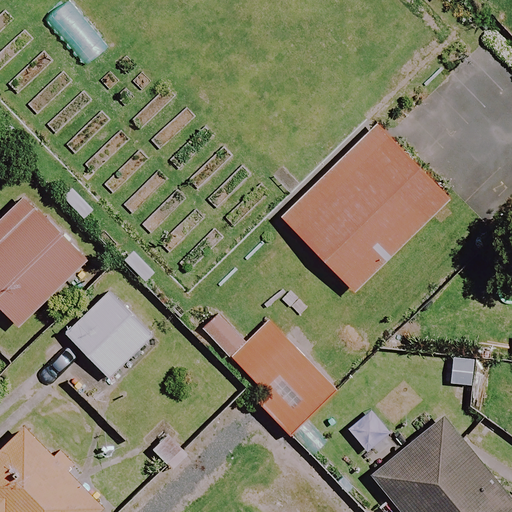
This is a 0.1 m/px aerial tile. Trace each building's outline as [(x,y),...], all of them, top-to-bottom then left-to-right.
[(384,113),(282,214),(361,293),(463,192),(384,113)] [(0,315),(14,330),(82,260),(18,197),(0,215),(0,315)] [(103,293),(60,336),(87,363),(104,380),(147,337),(103,293)] [(203,303),(181,324),(283,428),(319,393),(245,318),(231,332),(203,303)] [(511,511),(438,423),(367,482),(391,511),(511,511)] [(93,511),(99,506),(20,427),(0,447),(0,511),(93,511)] [(192,468),(161,433),(144,449),(175,484),(192,468)]
